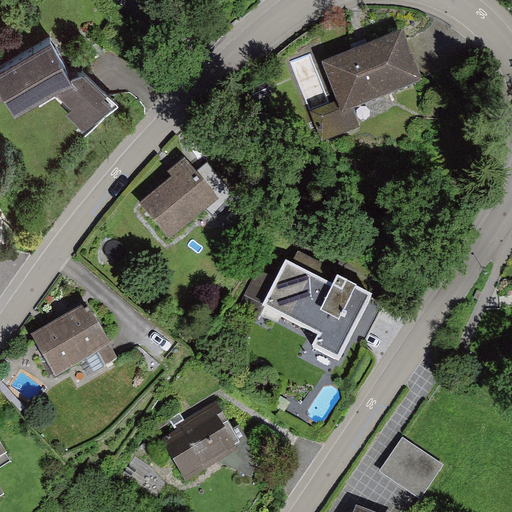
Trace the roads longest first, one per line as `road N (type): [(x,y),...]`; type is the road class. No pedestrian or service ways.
road 1 (residential): [(314,0),(219,73),(135,158),(0,331)]
road 2 (residential): [(307,511),(511,208)]
